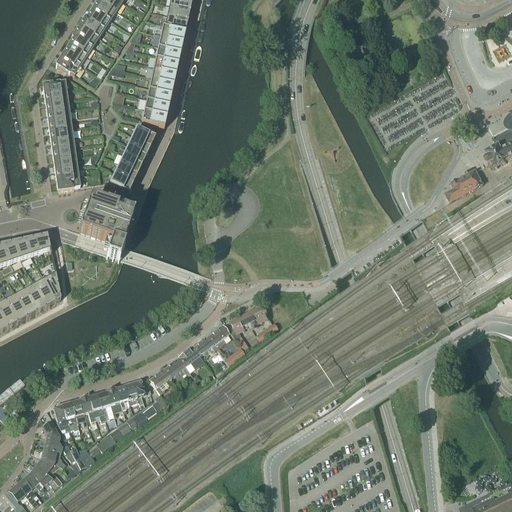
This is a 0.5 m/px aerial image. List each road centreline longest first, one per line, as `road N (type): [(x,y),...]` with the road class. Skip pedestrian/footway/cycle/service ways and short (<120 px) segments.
road 1 (secondary): [(413,511),(298,121),(295,65),(312,0)]
road 2 (residential): [(31,418),(56,391),(152,350),(206,312),(217,288),(215,237)]
road 3 (residential): [(49,212),(31,87),(89,0)]
road 4 (residential): [(215,237),(245,220),(240,193),(213,207),(210,233)]
